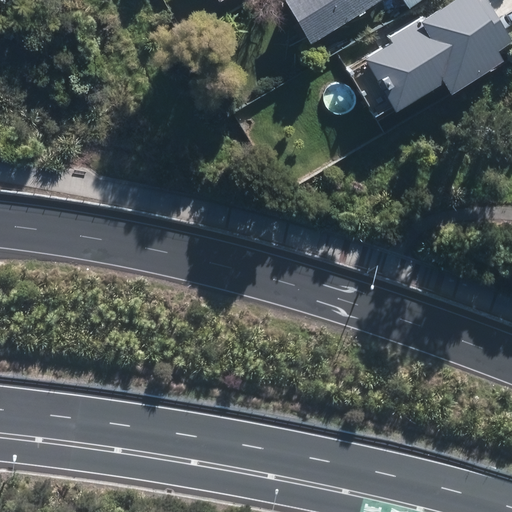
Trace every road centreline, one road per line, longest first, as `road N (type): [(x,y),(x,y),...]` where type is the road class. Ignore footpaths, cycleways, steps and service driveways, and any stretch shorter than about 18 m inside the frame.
road 1 (motorway): [(0,220),(197,254),(511,355)]
road 2 (motorway): [(511,511),(288,453),(0,410)]
